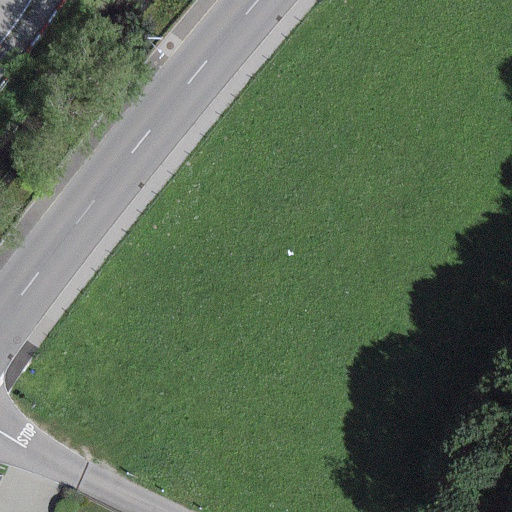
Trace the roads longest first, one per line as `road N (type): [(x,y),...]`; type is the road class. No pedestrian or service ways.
road 1 (unclassified): [(255,0),(0,328)]
road 2 (residential): [(0,429),(154,511)]
